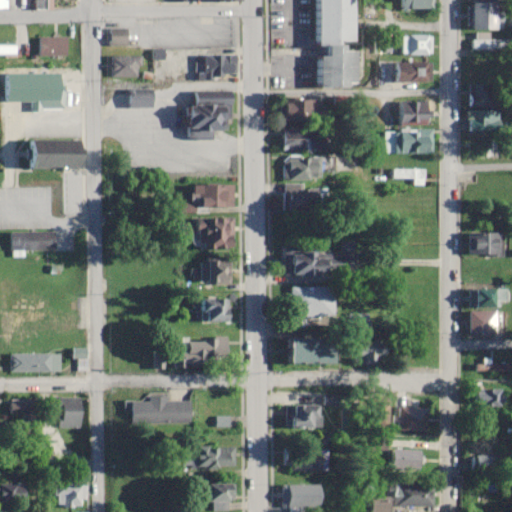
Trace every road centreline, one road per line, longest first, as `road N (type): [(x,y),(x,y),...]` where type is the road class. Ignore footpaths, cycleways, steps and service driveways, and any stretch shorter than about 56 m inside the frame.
road 1 (residential): [(260,511),(252,0)]
road 2 (residential): [(97,511),(94,0)]
road 3 (residential): [(451,500),(447,0)]
road 4 (residential): [(450,381),(0,381)]
road 5 (residential): [(253,9),(0,13)]
road 6 (residential): [(355,381),(353,511)]
